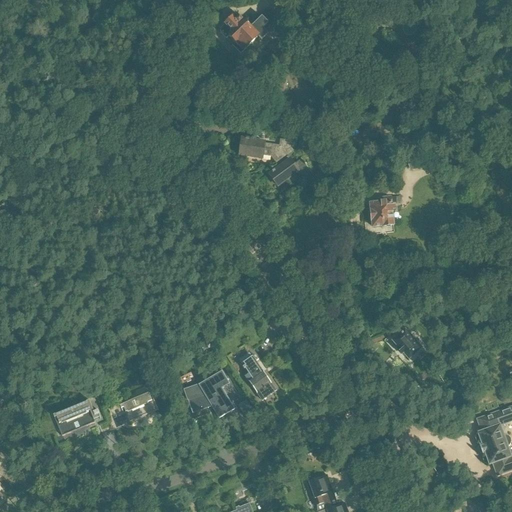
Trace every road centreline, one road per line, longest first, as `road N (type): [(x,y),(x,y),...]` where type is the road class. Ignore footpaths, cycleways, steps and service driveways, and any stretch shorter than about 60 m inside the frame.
road 1 (tertiary): [(358,410),(323,345),(196,169),(175,87),(185,0)]
road 2 (unclassified): [(88,511),(358,410)]
road 3 (unknown): [(299,298),(341,269),(363,201),(406,187),(403,148)]
